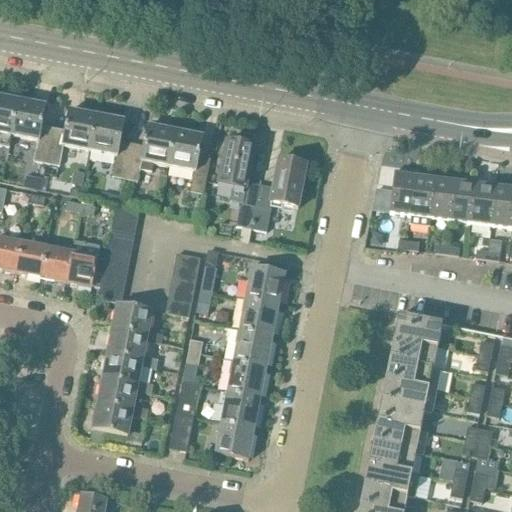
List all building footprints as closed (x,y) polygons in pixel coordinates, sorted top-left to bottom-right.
[(0,149),(8,151),(17,103),(0,99),(0,149)] [(45,167),(52,136),(40,133),(45,109),(17,103),(8,151),(9,151),(11,139),(37,144),(33,165),(45,167)] [(52,136),(45,167),(59,170),(63,149),(89,154),(96,119),(69,113),(65,134),(64,138),(52,136)] [(124,183),(130,151),(118,149),(123,124),(96,119),(89,154),(115,160),(111,180),(124,183)] [(167,170),(174,134),(147,129),(142,153),(130,151),(124,183),(137,185),(140,173),(151,175),(153,167),(167,170)] [(174,134),(167,170),(194,175),(190,195),(203,198),(209,167),(197,164),(202,140),(174,134)] [(225,144),(217,189),(232,192),(229,204),(240,207),(235,230),(250,233),(259,188),(247,186),(254,150),(225,144)] [(259,188),(250,233),(266,236),(272,206),(297,211),(306,168),(278,163),(272,191),(259,188)] [(389,217),(409,220),(414,181),(416,181),(416,177),(394,174),(389,217)] [(25,178),(23,190),(32,192),(34,180),(25,178)] [(430,230),(431,223),(435,183),(416,181),(414,181),(409,220),(408,228),(430,230)] [(451,225),(456,186),(435,183),(431,223),(451,225)] [(470,228),(475,188),(456,186),(451,225),(470,228)] [(491,230),(495,191),(475,188),(470,228),(491,230)] [(69,199),(81,201),(83,191),(75,189),(70,192),(69,199)] [(511,233),(511,224),(511,192),(495,191),(491,230),(511,233)] [(102,195),(100,205),(107,206),(109,196),(102,195)] [(45,200),(30,197),(27,206),(43,209),(45,200)] [(80,207),(66,204),(65,213),(78,216),(80,207)] [(80,207),(78,216),(93,219),(95,210),(93,210),(80,207)] [(139,213),(119,209),(115,208),(113,221),(137,225),(139,213)] [(110,233),(135,237),(137,225),(113,221),(110,233)] [(108,244),(132,249),(135,237),(110,233),(108,244)] [(0,273),(13,276),(14,273),(20,245),(0,241),(0,273)] [(397,256),(405,257),(406,254),(405,253),(406,244),(398,243),(397,256)] [(488,255),(487,264),(498,265),(499,256),(501,245),(489,243),(489,245),(488,255)] [(67,273),(65,286),(91,292),(92,290),(99,291),(101,280),(102,277),(95,276),(98,260),(100,249),(73,244),(71,255),(67,273)] [(106,256),(130,261),(132,249),(108,244),(106,256)] [(405,253),(406,254),(406,253),(417,255),(418,246),(406,244),(405,253)] [(476,253),(474,262),(487,264),(488,255),(489,245),(477,244),(476,253)] [(20,245),(14,273),(13,276),(39,281),(41,273),(45,250),(20,245)] [(446,259),(448,249),(435,248),(434,257),(446,259)] [(448,249),(446,259),(458,260),(459,251),(448,249)] [(45,250),(41,273),(39,281),(65,286),(67,273),(71,255),(45,250)] [(103,268),(128,273),(130,261),(106,256),(103,268)] [(173,270),(198,275),(200,262),(176,257),(173,270)] [(101,280),(125,285),(128,273),(103,268),(102,277),(101,280)] [(171,281),(196,286),(198,275),(173,270),(171,281)] [(215,272),(204,270),(199,295),(211,297),(216,272),(215,272)] [(244,302),(244,303),(278,310),(284,278),(250,271),(244,302)] [(99,291),(123,296),(125,285),(101,280),(99,291)] [(196,286),(171,281),(169,294),(193,298),(196,286)] [(97,304),(116,307),(121,308),(123,296),(99,291),(97,304)] [(167,305),(191,310),(193,298),(169,294),(167,305)] [(199,295),(195,316),(207,318),(211,297),(199,295)] [(278,310),(244,303),(238,334),(272,341),(278,310)] [(164,317),(189,322),(191,310),(167,305),(164,317)] [(153,315),(121,308),(116,307),(111,334),(145,340),(145,345),(147,346),(147,345),(161,348),(163,338),(149,335),(153,315)] [(441,328),(398,320),(393,342),(436,351),(441,328)] [(139,370),(142,371),(142,370),(156,373),(158,363),(144,360),(147,346),(145,345),(145,340),(111,334),(106,359),(140,365),(139,370)] [(272,341),(238,334),(231,366),(265,372),(272,341)] [(436,351),(393,342),(389,363),(432,372),(432,371),(436,351)] [(187,357),(199,359),(202,346),(190,343),(187,357)] [(493,347),(480,345),(477,359),(490,362),(493,347)] [(511,355),(511,351),(500,349),(497,363),(510,366),(511,355)] [(199,359),(187,357),(185,367),(197,370),(199,359)] [(135,389),(134,394),(137,395),(151,398),(153,388),(139,385),(142,371),(139,370),(140,365),(106,359),(101,383),(135,389)] [(474,373),(487,376),(490,362),(477,359),(474,373)] [(440,372),(432,371),(432,372),(389,363),(384,384),(436,395),(440,372)] [(494,377),(507,380),(510,366),(497,363),(494,377)] [(265,372),(231,366),(225,396),(259,403),(265,372)] [(96,409),(130,416),(129,419),(132,420),(146,422),(148,413),(134,410),(137,395),(134,394),(135,389),(101,383),(96,409)] [(423,415),(431,417),(436,395),(384,384),(380,405),(424,414),(423,415)] [(194,389),(181,386),(177,405),(175,417),(188,419),(193,420),(199,390),(194,389)] [(485,390),(472,387),(469,401),(482,404),(485,390)] [(504,394),(491,391),(489,405),(501,408),(504,394)] [(259,403),(225,396),(219,427),(253,434),(259,403)] [(466,416),(479,418),(482,404),(469,401),(466,416)] [(419,434),(423,415),(424,414),(380,405),(376,427),(419,435),(419,434)] [(486,420),(498,422),(501,408),(489,405),(486,420)] [(130,416),(96,409),(91,433),(126,440),(125,444),(141,448),(143,438),(129,435),(132,420),(129,419),(130,416)] [(187,456),(193,420),(188,419),(175,418),(168,452),(187,456)] [(253,434),(219,427),(213,457),(247,464),(253,434)] [(423,459),(427,436),(419,434),(419,435),(376,427),(372,448),(415,457),(415,458),(423,459)] [(477,447),(479,433),(467,430),(464,444),(477,447)] [(479,433),(477,447),(489,449),(492,436),(479,433)] [(477,447),(464,444),(461,459),(474,462),(477,447)] [(489,449),(477,447),(474,462),(486,464),(489,449)] [(411,478),(411,477),(415,458),(415,457),(372,448),(367,469),(411,478)] [(414,502),(419,478),(411,477),(411,478),(367,469),(363,490),(406,499),(406,500),(414,502)] [(467,474),(455,472),(452,486),(465,489),(467,474)] [(487,478),(474,476),(471,490),(484,493),(487,478)] [(449,500),(462,503),(465,489),(452,486),(449,500)] [(403,511),(406,500),(406,499),(363,490),(359,511),(362,511),(403,511)] [(469,504),(481,507),(484,493),(471,490),(469,504)] [(76,511),(105,511),(107,503),(79,498),(76,511)]
